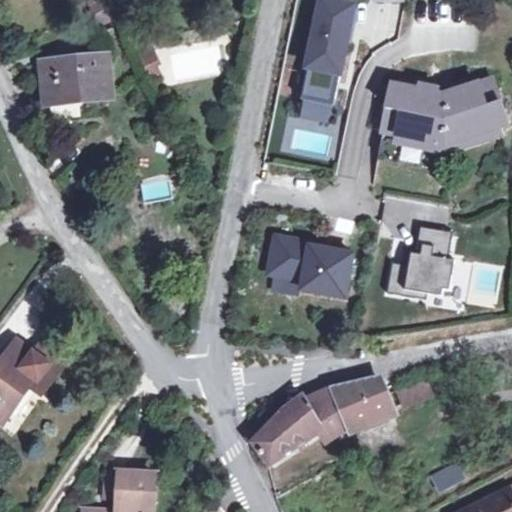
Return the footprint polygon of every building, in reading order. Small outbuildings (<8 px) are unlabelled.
[(354,6),(324,0),(320,0),(300,100),(333,106),(335,99),(354,6)] [(151,49),(138,55),(145,70),(146,69),(154,65),(158,63),(151,49)] [(106,59),(41,66),(45,107),(110,100),(106,59)] [(154,65),(146,69),(152,81),(160,77),(154,65)] [(476,135),(492,130),(506,125),(491,81),(466,89),(464,84),(447,89),(449,94),(442,96),(435,95),(436,90),(419,87),(418,92),(392,87),(382,133),(396,135),(414,139),(412,148),(434,152),(435,143),(445,145),(454,142),(456,150),(478,142),(476,135)] [(300,100),(297,118),(335,126),(340,100),(335,99),(333,106),(300,100)] [(476,135),(478,142),(494,137),(492,130),(476,135)] [(414,139),(396,135),(394,144),(412,148),(414,139)] [(448,259),(452,233),(419,227),(415,254),(410,253),(408,266),(391,263),(386,294),(425,300),(426,294),(442,297),(442,290),(449,291),(454,260),(448,259)] [(311,242),(274,235),(267,273),(303,280),(301,289),(344,297),(352,254),(310,246),(311,242)] [(44,341),(35,354),(59,372),(68,359),(44,341)] [(0,363),(0,422),(3,425),(30,387),(42,396),(59,372),(35,354),(19,342),(3,364),(1,363),(0,363)] [(295,448),(319,433),(324,442),(350,433),(351,433),(394,416),(381,385),(379,379),(379,380),(332,389),(306,401),(305,398),(290,408),(288,406),(276,417),(269,425),(254,444),(269,465),(295,448)] [(397,394),(403,411),(435,399),(429,382),(397,394)] [(465,478),(459,466),(432,481),(438,493),(465,478)] [(120,476),(119,500),(118,511),(153,511),(155,475),(120,474),(120,476)] [(119,500),(120,476),(106,476),(105,500),(119,500)] [(511,511),(511,487),(465,511),(511,511)]
